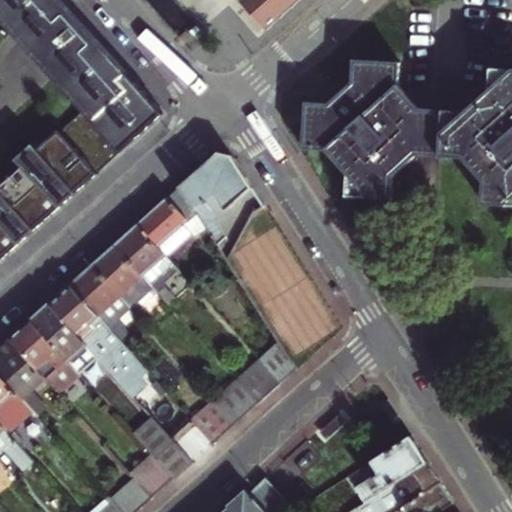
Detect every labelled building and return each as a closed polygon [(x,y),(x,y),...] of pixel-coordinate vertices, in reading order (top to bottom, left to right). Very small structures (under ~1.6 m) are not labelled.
[(82,112),(121,154),(164,116),(153,103),(60,0),(0,0),(0,19),(19,41),(82,112)] [(301,0),(236,0),(266,32),(301,0)] [(419,155),(443,157),(446,111),(421,109),(401,86),(403,63),(355,60),(354,83),(331,104),(308,102),(305,148),(329,150),(350,174),(348,196),(394,199),(396,177),(419,155)] [(446,111),(443,157),(466,158),(486,182),(485,204),(511,206),(511,69),(494,68),(493,91),(468,112),(446,111)] [(121,154),(82,112),(60,132),(98,176),(121,154)] [(59,132),(38,150),(77,194),(98,176),(60,132),(59,132)] [(18,162),(21,166),(60,209),(77,194),(38,150),(34,147),(18,162)] [(217,154),(179,189),(204,227),(215,244),(226,236),(219,218),(228,211),(246,228),(268,213),(233,158),(226,156),(217,154)] [(21,166),(0,184),(0,191),(35,231),(60,209),(21,166)] [(158,208),(138,226),(166,258),(192,234),(195,236),(204,227),(179,189),(158,208)] [(0,224),(19,246),(35,231),(0,191),(0,224)] [(0,224),(0,263),(19,246),(0,224)] [(128,236),(116,247),(154,290),(168,305),(173,300),(161,286),(178,270),(166,258),(138,226),(128,236)] [(106,255),(93,267),(132,309),(154,290),(116,247),(106,255)] [(83,276),(70,287),(104,325),(114,316),(119,321),(132,309),(93,267),(83,276)] [(62,295),(50,306),(86,346),(130,393),(150,375),(121,344),(104,325),(70,287),(62,295)] [(43,312),(32,322),(69,362),(86,346),(50,306),(43,312)] [(114,316),(104,325),(121,344),(131,334),(119,321),(114,316)] [(22,330),(11,341),(45,379),(59,395),(81,376),(69,362),(32,322),(22,330)] [(0,351),(3,355),(0,358),(0,377),(33,414),(38,419),(49,409),(32,390),(45,379),(11,341),(4,347),(0,350),(0,351)] [(297,371),(279,343),(259,362),(281,386),(297,371)] [(258,406),(281,386),(259,362),(237,382),(258,406)] [(0,425),(9,435),(33,414),(0,377),(0,425)] [(237,425),(258,406),(237,382),(216,401),(237,425)] [(214,445),(237,425),(216,401),(192,421),(214,445)] [(175,480),(194,463),(152,418),(134,434),(154,456),(175,480)] [(0,457),(6,452),(25,472),(34,463),(9,435),(0,425),(0,457)] [(356,489),(365,504),(429,463),(423,454),(412,437),(372,463),(380,474),(356,489)] [(153,500),(175,480),(154,456),(132,476),(135,480),(153,500)] [(397,511),(442,483),(437,475),(429,463),(365,504),(352,511),(397,511)] [(286,511),(290,509),(264,479),(248,498),(246,495),(227,511),(286,511)] [(121,511),(139,511),(153,500),(135,480),(112,501),(121,511)] [(460,511),(455,503),(442,483),(397,511),(460,511)] [(121,511),(112,501),(109,498),(94,511),(121,511)]
